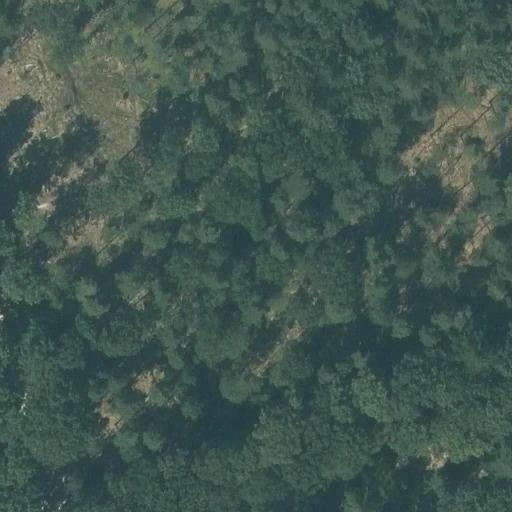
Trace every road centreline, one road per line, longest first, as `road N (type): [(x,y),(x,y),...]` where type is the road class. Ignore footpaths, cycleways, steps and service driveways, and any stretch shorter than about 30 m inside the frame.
road 1 (track): [(511,345),(57,501)]
road 2 (track): [(0,323),(57,501)]
